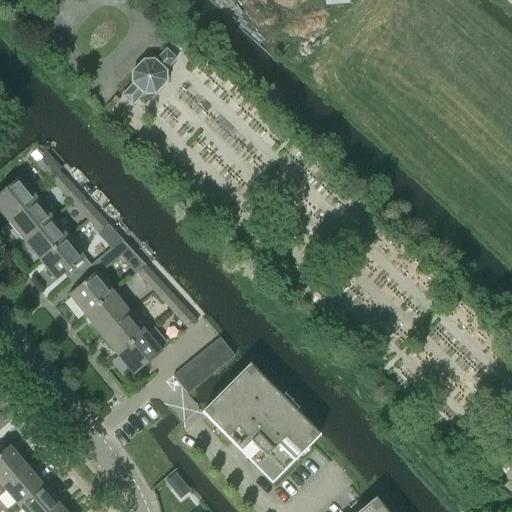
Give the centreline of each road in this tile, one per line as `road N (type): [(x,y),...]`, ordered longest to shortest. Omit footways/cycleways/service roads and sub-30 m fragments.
road 1 (residential): [(154,385),(268,511)]
road 2 (tertiary): [(90,438),(0,320)]
